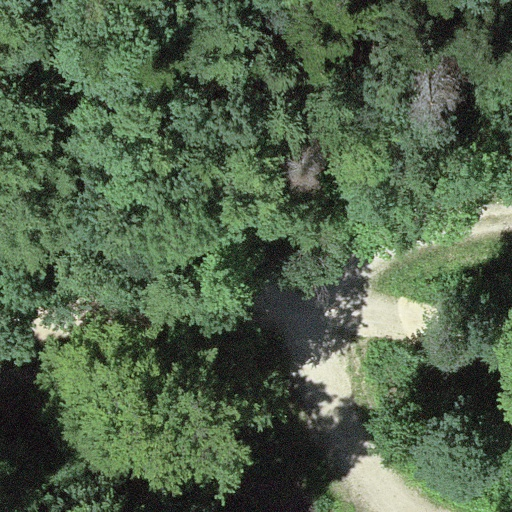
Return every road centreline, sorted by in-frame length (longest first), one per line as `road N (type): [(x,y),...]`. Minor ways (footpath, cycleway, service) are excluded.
road 1 (track): [(0,329),(317,258)]
road 2 (track): [(317,258),(400,316),(511,350)]
road 3 (track): [(317,258),(511,219)]
